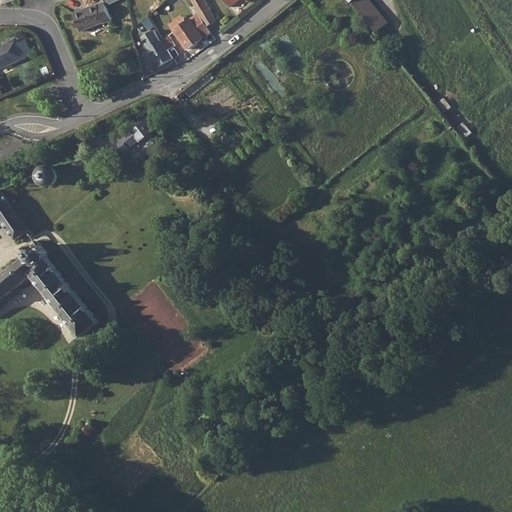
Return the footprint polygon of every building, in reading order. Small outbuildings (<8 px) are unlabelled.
[(204,0),(191,0),(199,13),(207,26),(217,20),(204,0)] [(368,0),(354,0),(351,3),(375,34),(388,24),(368,0)] [(97,4),(74,13),(81,31),(104,22),(104,23),(111,20),(105,2),(97,5),(97,4)] [(207,26),(199,13),(175,30),(188,49),(211,33),(207,26)] [(136,28),(135,29),(140,35),(148,28),(144,22),(136,28)] [(164,41),(156,29),(142,37),(160,67),(175,59),(169,49),(164,41)] [(170,37),(164,41),(169,49),(176,45),(170,37)] [(0,69),(26,59),(18,40),(0,48),(0,69)] [(129,147),(140,140),(142,140),(155,131),(146,122),(133,131),(119,141),(109,145),(117,157),(130,148),(129,147)] [(38,171),(37,173),(37,178),(38,182),(41,186),(47,187),(52,186),(56,182),(57,178),(56,174),(55,170),(51,168),(47,166),(42,167),(38,171)] [(0,218),(15,240),(29,231),(27,227),(1,188),(0,188),(0,218)] [(0,301),(32,276),(80,337),(98,323),(48,258),(47,253),(44,248),(41,246),(38,245),(35,246),(29,248),(26,252),(25,256),(0,275),(0,301)]
